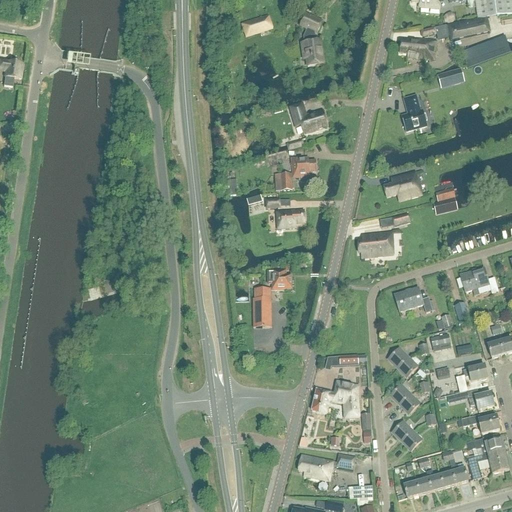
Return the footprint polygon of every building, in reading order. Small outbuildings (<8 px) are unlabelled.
[(440,0),(411,0),(411,5),(419,5),(418,9),(439,11),(440,0)] [(511,0),(474,0),(478,20),(418,34),(420,40),(448,33),(450,43),(489,34),(486,19),(508,18),(511,17),(511,0)] [(241,26),(245,40),(273,32),(268,17),(241,26)] [(308,45),(302,46),(304,62),(306,62),(307,69),(323,67),(322,56),(319,56),(318,44),(315,44),(314,35),(317,36),(322,24),(305,17),(300,29),(310,33),(307,40),(308,45)] [(416,44),(401,43),(400,56),(416,57),(415,60),(434,62),(436,43),(417,41),(416,44)] [(466,67),(495,56),(510,51),(506,41),(491,47),(463,57),(466,67)] [(0,62),(0,72),(5,73),(4,79),(20,82),(22,66),(6,64),(6,63),(0,62)] [(438,78),(440,85),(452,82),(453,86),(463,83),(460,72),(438,78)] [(422,113),(420,114),(416,99),(404,102),(408,117),(402,119),(406,134),(427,129),(422,113)] [(327,130),(322,115),(306,120),(302,107),(290,110),(295,130),(301,128),(304,138),(319,133),(319,132),(327,130)] [(286,146),(288,153),(305,148),(303,141),(286,146)] [(306,160),(291,161),(292,181),(309,180),(309,176),(316,176),(315,164),(306,164),(306,160)] [(421,198),(415,175),(391,181),(392,186),(383,188),(387,200),(397,197),(399,204),(421,198)] [(280,177),(280,194),(292,193),(291,176),(280,177)] [(435,195),(438,204),(455,199),(453,191),(440,194),(435,195)] [(261,196),(252,199),(247,201),(248,208),(263,204),(261,196)] [(436,217),(442,216),(458,212),(458,210),(455,200),(438,204),(433,205),(436,217)] [(265,202),(266,211),(280,211),(280,202),(265,202)] [(304,213),(276,215),(277,232),(296,231),(295,227),(305,226),(304,213)] [(392,220),(394,229),(410,225),(408,216),(392,220)] [(393,257),(392,235),(364,238),(365,244),(358,244),(359,255),(362,255),(362,261),(393,257)] [(465,295),(472,293),(474,298),(479,297),(477,291),(489,288),(491,296),(498,294),(494,281),(488,282),(484,271),(460,278),(465,295)] [(285,274),(273,274),(267,274),(267,287),(273,287),(273,293),(283,293),(283,291),(290,291),(290,279),(285,279),(285,274)] [(418,291),(394,298),(399,315),(423,307),(425,316),(432,314),(428,301),(422,303),(418,291)] [(270,292),(254,292),(254,301),(253,301),(253,317),(253,330),(271,330),(270,292)] [(456,309),(459,323),(469,320),(465,306),(456,309)] [(441,320),(444,332),(453,329),(449,317),(441,320)] [(494,328),(499,327),(501,326),(500,319),(493,321),(494,328)] [(511,344),(511,341),(499,344),(503,358),(511,355),(511,344)] [(491,361),(503,358),(499,344),(487,348),(491,361)] [(388,362),(397,371),(408,360),(399,351),(388,362)] [(359,369),(358,358),(338,360),(338,365),(345,365),(345,370),(359,369)] [(417,369),(408,360),(397,371),(406,380),(417,369)] [(468,372),(469,379),(464,380),(464,378),(456,380),(460,395),(466,394),(481,391),(479,384),(488,382),(484,368),(468,372)] [(316,391),(312,413),(327,417),(330,404),(339,406),(342,406),(343,419),(355,418),(354,408),(359,388),(337,383),(334,396),(316,391)] [(390,399),(399,408),(410,397),(401,388),(390,399)] [(477,392),(467,395),(470,408),(476,407),(478,413),(494,409),(491,396),(478,398),(477,392)] [(399,408),(408,417),(419,406),(410,397),(399,408)] [(361,417),(362,433),(371,433),(369,416),(361,417)] [(480,423),(479,418),(461,422),(463,429),(479,426),(481,437),(500,433),(497,419),(480,423)] [(392,435),(401,445),(412,434),(403,424),(392,435)] [(447,435),(446,428),(445,426),(438,428),(439,430),(440,436),(447,435)] [(401,445),(410,454),(421,443),(412,434),(401,445)] [(331,440),(331,449),(339,449),(340,440),(331,440)] [(481,451),(483,458),(504,453),(502,442),(486,445),(485,441),(474,443),(476,452),(481,451)] [(299,451),(306,452),(308,443),(300,442),(299,451)] [(504,453),(483,458),(467,462),(472,483),(482,480),(477,465),(488,462),(492,477),(509,473),(504,453)] [(333,464),(302,457),(298,473),(306,474),(305,479),(329,484),(333,468),(336,469),(353,472),(355,460),(339,457),(337,465),(333,464)] [(458,473),(456,467),(450,469),(452,474),(456,488),(468,484),(464,471),(458,473)] [(426,474),(428,481),(432,494),(444,491),(440,478),(433,480),(432,473),(426,474)] [(452,474),(440,478),(444,491),(456,488),(452,474)] [(428,481),(416,485),(420,498),(432,494),(428,481)] [(407,501),(420,498),(416,485),(403,488),(407,501)] [(373,509),(372,491),(349,492),(349,505),(357,505),(357,510),(373,509)]
